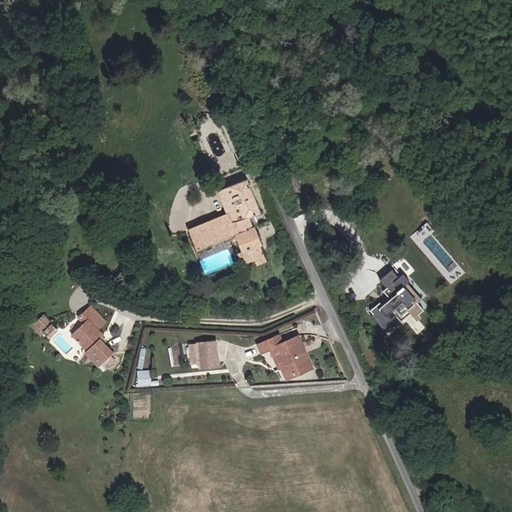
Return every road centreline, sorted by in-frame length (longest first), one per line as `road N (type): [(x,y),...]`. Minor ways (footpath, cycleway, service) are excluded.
road 1 (residential): [(420,511),(192,0)]
road 2 (unknown): [(86,286),(133,309),(171,316),(269,318),(326,300)]
